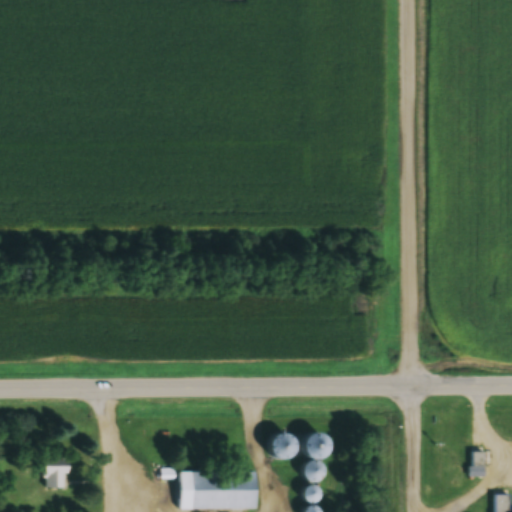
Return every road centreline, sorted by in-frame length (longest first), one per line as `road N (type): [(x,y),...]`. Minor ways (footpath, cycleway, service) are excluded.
road 1 (residential): [(417,511),(411,0)]
road 2 (residential): [(0,390),(511,386)]
